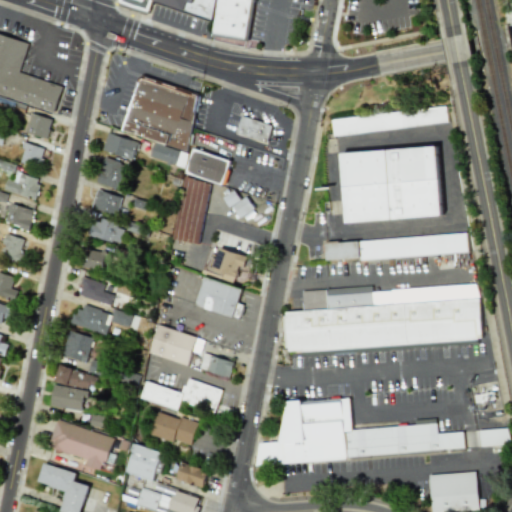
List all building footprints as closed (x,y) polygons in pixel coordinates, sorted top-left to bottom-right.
[(117,0),(117,2),(148,13),(153,1),(211,20),(215,0),(117,0)] [(219,0),(213,34),(247,41),(255,0),(219,0)] [(0,35),(26,44),(17,72),(62,86),(55,110),(0,93),(0,35)] [(140,77),(199,96),(187,151),(125,130),(140,77)] [(330,119),(443,105),(446,122),(333,136),(330,119)] [(25,132),(46,139),(52,119),(31,113),(25,132)] [(240,115),(271,125),(265,142),(235,133),(240,115)] [(107,132),(138,142),(132,160),(101,150),(107,132)] [(45,149),(25,142),(19,161),(39,168),(45,149)] [(187,152),(153,143),(149,158),(183,167),(187,152)] [(340,153),(434,146),(440,216),(345,223),(340,153)] [(192,148),(184,171),(222,183),(229,161),(192,148)] [(96,183),(118,188),(125,163),(103,158),(96,183)] [(40,179),(16,172),(13,181),(7,179),(4,190),(34,199),(40,179)] [(209,182),(184,178),(174,240),(199,244),(209,182)] [(97,189),(122,197),(116,216),(90,207),(97,189)] [(247,196),(239,200),(234,191),(225,195),(236,218),(253,210),(247,196)] [(4,223),(29,229),(34,209),(9,203),(4,223)] [(118,244),(123,227),(93,217),(87,234),(118,244)] [(324,243),(465,232),(466,252),(326,263),(324,243)] [(0,256),(18,260),(23,239),(5,234),(0,256)] [(219,247),(211,268),(236,277),(238,266),(243,267),(246,257),(219,247)] [(108,252),(84,250),(83,269),(107,270),(108,252)] [(10,288),(14,277),(0,272),(0,295),(14,300),(17,290),(10,288)] [(82,277),(104,284),(101,291),(113,295),(109,304),(76,294),(82,277)] [(195,307),(239,318),(242,304),(237,303),(241,287),(203,277),(195,307)] [(285,313),(288,351),(479,338),(476,299),(285,313)] [(14,308),(0,303),(0,323),(1,324),(3,318),(10,320),(14,308)] [(81,310),(75,308),(70,322),(104,335),(112,315),(83,304),(81,310)] [(158,324),(148,352),(187,366),(196,338),(158,324)] [(92,338),(84,362),(55,353),(63,329),(92,338)] [(0,339),(1,335),(0,334),(0,355),(4,357),(8,344),(0,341),(0,339)] [(202,353),(232,362),(227,377),(197,367),(202,353)] [(95,377),(59,365),(54,380),(90,392),(95,377)] [(188,379),(221,389),(214,412),(180,401),(178,407),(141,394),(146,381),(182,394),(188,379)] [(85,390),(53,385),(50,406),(83,411),(85,390)] [(348,397),(351,428),(435,423),(438,432),(463,430),(463,449),(258,465),(262,442),(280,442),(288,402),(348,397)] [(197,424),(157,410),(150,434),(189,446),(197,424)] [(113,438),(57,420),(48,447),(86,459),(84,465),(102,471),(113,438)] [(479,446),(508,445),(507,429),(478,429),(479,446)] [(160,451),(132,444),(125,473),(153,480),(160,451)] [(175,479),(202,488),(208,471),(181,462),(175,479)] [(59,511),(80,511),(88,485),(73,481),(76,473),(43,463),(37,482),(65,491),(59,511)] [(428,475),(430,511),(446,511),(476,510),(473,472),(428,475)] [(195,511),(200,498),(173,491),(171,497),(140,488),(135,506),(157,511),(195,511)]
